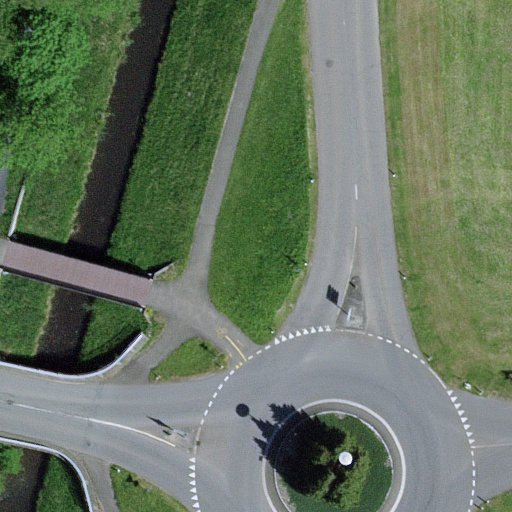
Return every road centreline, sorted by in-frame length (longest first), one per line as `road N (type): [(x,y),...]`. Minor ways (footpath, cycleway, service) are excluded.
road 1 (tertiary): [(346,0),(363,334),(354,376)]
road 2 (tertiary): [(0,402),(236,460)]
road 3 (tertiary): [(354,376),(301,381),(278,394),(258,412),(236,460)]
